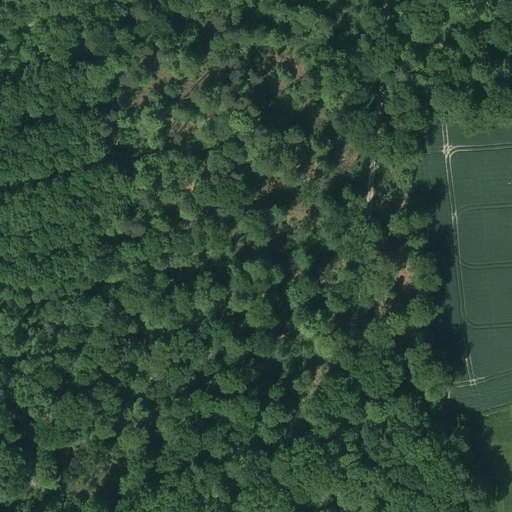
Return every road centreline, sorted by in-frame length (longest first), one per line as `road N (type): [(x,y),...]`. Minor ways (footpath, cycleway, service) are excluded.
road 1 (track): [(390,0),(333,511)]
road 2 (track): [(511,100),(379,108)]
